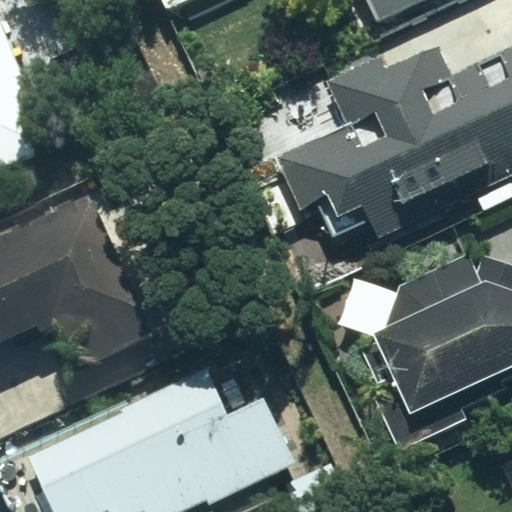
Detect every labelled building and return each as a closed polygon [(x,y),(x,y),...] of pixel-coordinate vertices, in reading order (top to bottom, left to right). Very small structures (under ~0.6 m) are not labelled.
[(145,0),(154,22),(208,0),(145,0)] [(357,0),(374,36),(453,0),(357,0)] [(0,31),(0,181),(58,154),(0,31)] [(511,49),(450,77),(434,41),(261,119),(326,263),(511,179),(511,49)] [(0,355),(44,334),(64,375),(130,343),(68,219),(0,252),(0,355)] [(511,303),(510,304),(474,296),(361,348),(377,383),(362,390),(394,459),(511,405),(511,303)] [(0,470),(0,491),(8,511),(210,511),(290,479),(252,414),(219,428),(201,385),(0,470)]
